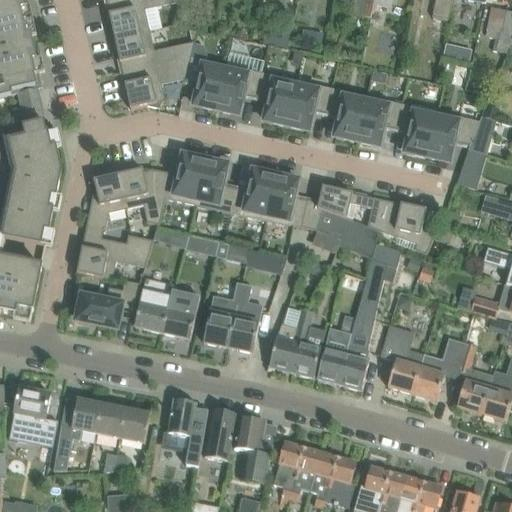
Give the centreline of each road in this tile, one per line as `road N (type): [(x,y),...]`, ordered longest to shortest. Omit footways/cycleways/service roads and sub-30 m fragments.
road 1 (tertiary): [(511,460),(287,400),(40,354)]
road 2 (residential): [(91,135),(155,123),(447,188)]
road 3 (residential): [(91,135),(40,354)]
road 4 (residential): [(66,0),(91,135)]
